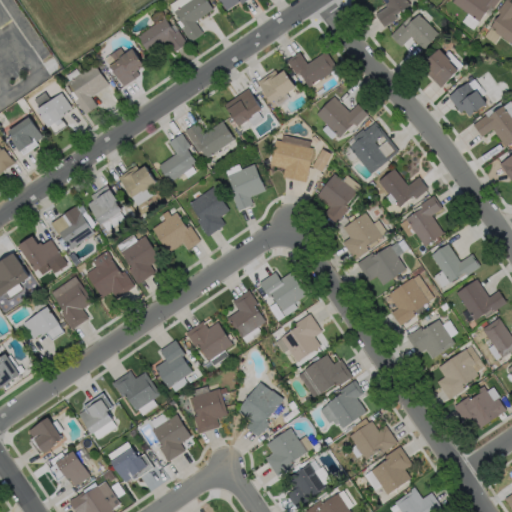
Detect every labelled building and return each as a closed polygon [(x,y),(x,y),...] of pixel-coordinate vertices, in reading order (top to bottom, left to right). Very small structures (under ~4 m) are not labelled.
[(189,0),(175,0),(169,4),(173,10),(189,0)] [(202,34),(189,43),(180,29),(183,27),(173,12),(190,0),(204,0),(212,10),(194,22),(202,34)] [(247,0),(240,5),(239,2),(226,11),(219,0),(247,0)] [(395,19),(382,28),(373,14),(385,7),(380,0),(404,0),(408,5),(393,15),(395,19)] [(452,0),(497,0),(491,9),(488,7),(477,23),(450,3),(452,0)] [(511,21),(511,47),(488,29),(499,14),(495,12),(503,0),(507,0),(511,3),(511,15),(509,19),(511,21)] [(416,14),(436,34),(421,50),(409,37),(399,47),(388,36),(400,24),(403,28),(416,14)] [(163,18),(173,33),(176,31),(185,44),(173,52),(165,41),(147,54),(136,37),(163,18)] [(119,48),(123,55),(131,49),(142,66),(130,75),(133,79),(122,87),(108,67),(112,64),(106,57),(119,48)] [(456,71),(438,88),(418,68),(437,49),(449,61),(448,62),(456,71)] [(324,51),(335,68),(307,87),(297,72),(294,74),(285,60),(297,52),(305,63),(324,51)] [(95,107),(83,115),(74,101),(77,100),(65,83),(93,64),(107,85),(89,97),(95,107)] [(273,70),(276,74),(282,70),(294,87),(280,96),(279,95),(269,102),(255,82),(273,70)] [(465,82),(472,92),(475,90),(485,104),(467,117),(462,110),(458,113),(446,97),(465,82)] [(251,117),(237,126),(222,104),(246,88),(260,109),(250,115),(251,117)] [(64,116),(47,128),(35,111),(60,93),(70,108),(62,114),(64,116)] [(332,96),(348,111),(356,103),(366,114),(355,125),(352,123),(338,137),(315,113),(332,96)] [(502,106),(511,119),(511,140),(503,147),(490,129),(480,137),(471,125),(484,115),(486,118),(502,106)] [(41,137),(18,152),(11,142),(13,141),(7,132),(27,117),(41,137)] [(220,121),(233,139),(205,158),(199,150),(196,152),(190,144),(191,144),(183,131),(195,123),(202,133),(220,121)] [(374,121),(397,151),(369,173),(348,147),(355,142),(351,137),(361,129),(363,131),(374,121)] [(195,163),(168,182),(156,165),(174,153),(166,142),(179,133),(188,146),(185,149),(195,163)] [(312,148),(304,182),(281,177),(283,168),(269,164),(274,139),(312,148)] [(0,148),(1,150),(3,149),(11,161),(11,160),(14,164),(0,173),(0,148)] [(511,152),(511,179),(508,182),(496,164),(511,152)] [(133,164),(137,170),(143,166),(154,182),(130,198),(115,176),(133,164)] [(252,205),(237,211),(230,195),(233,193),(226,176),(252,164),(264,191),(248,198),(252,205)] [(392,169),(406,186),(416,177),(426,189),(414,199),(411,196),(397,208),(376,182),(392,169)] [(346,209),(335,223),(323,213),(328,206),(315,196),(333,173),(355,191),(343,206),(346,209)] [(121,210),(99,224),(85,203),(92,199),(89,195),(105,184),(116,201),(115,201),(121,210)] [(224,225),(206,237),(196,222),(198,220),(188,204),(211,187),(228,211),(219,217),(224,225)] [(441,233),(422,247),(403,219),(420,208),(418,205),(432,196),(440,208),(429,216),(441,233)] [(93,232),(69,249),(57,233),(67,226),(60,215),(74,205),(93,232)] [(174,212),(185,228),(189,226),(199,241),(186,250),(181,243),(167,253),(151,229),(174,212)] [(366,251),(352,260),(340,243),(348,238),(341,228),(364,213),(380,236),(364,247),(366,251)] [(31,236),(36,245),(39,243),(40,245),(48,240),(59,255),(34,272),(16,246),(31,236)] [(154,272),(136,285),(126,271),(130,268),(119,252),(143,236),(158,258),(149,265),(154,272)] [(446,244),(458,262),(470,254),(478,267),(464,276),(462,273),(447,283),(429,255),(446,244)] [(387,245),(404,270),(381,286),(374,276),(366,281),(354,264),(370,253),(372,256),(387,245)] [(109,260),(119,275),(122,272),(133,288),(115,300),(110,292),(100,299),(84,275),(94,268),(90,262),(105,252),(110,259),(109,260)] [(28,277),(0,296),(0,261),(12,253),(28,277)] [(289,272),(305,295),(280,311),(270,296),(267,298),(257,283),(273,272),(278,279),(289,272)] [(74,275),(92,302),(81,309),(87,317),(70,329),(59,312),(61,311),(49,292),(74,275)] [(413,316),(398,326),(389,313),(396,308),(386,294),(410,278),(427,302),(411,313),(413,316)] [(475,279),(487,297),(497,291),(505,303),(491,312),(489,309),(473,321),(454,293),(475,279)] [(253,306),(264,322),(240,338),(229,322),(228,323),(225,318),(237,310),(230,301),(247,290),(256,304),(253,306)] [(58,325),(41,336),(40,334),(32,339),(21,324),(46,307),(58,325)] [(319,346),(295,362),(279,338),(295,327),(293,324),(308,314),(320,332),(312,337),(319,346)] [(497,318),(510,336),(511,334),(511,349),(500,358),(481,329),(497,318)] [(437,319),(453,343),(431,359),(424,349),(417,354),(404,336),(409,332),(410,333),(419,327),(421,330),(437,319)] [(201,321),(206,329),(216,322),(231,345),(207,361),(197,345),(194,347),(184,333),(201,321)] [(191,372),(167,388),(153,368),(165,360),(159,350),(174,340),(184,355),(181,357),(191,372)] [(463,389),(447,400),(440,388),(435,382),(443,377),(436,368),(464,349),(474,364),(473,364),(478,371),(475,373),(477,376),(461,386),(462,388),(463,389)] [(0,357),(4,355),(18,376),(0,388),(0,357)] [(325,355),(331,364),(339,359),(351,377),(337,386),(334,383),(325,390),(319,394),(316,390),(302,370),(325,355)] [(129,371),(134,378),(144,372),(157,392),(159,394),(135,411),(124,395),(121,397),(118,392),(114,387),(113,388),(110,384),(129,371)] [(354,398),(356,401),(357,401),(363,410),(363,411),(364,412),(340,429),(336,423),(333,425),(331,421),(327,424),(318,410),(325,405),(324,404),(340,393),(338,390),(339,390),(353,380),(359,389),(362,393),(354,398)] [(258,381),(269,390),(270,390),(271,390),(282,398),(277,406),(276,405),(265,420),(268,423),(261,432),(260,431),(257,436),(244,427),(249,421),(236,411),(252,390),(258,381)] [(484,388),(492,401),(496,398),(505,411),(502,413),(505,417),(499,420),(497,416),(478,429),(470,418),(463,423),(452,407),(467,397),(469,400),(478,394),(475,390),(479,388),(482,386),(484,388)] [(218,426),(197,433),(192,416),(196,415),(190,397),(209,391),(218,388),(219,391),(220,394),(226,414),(215,418),(218,426)] [(112,420),(91,434),(77,414),(84,409),(82,406),(102,393),(111,407),(108,409),(108,410),(106,411),(112,420)] [(184,450),(167,461),(158,447),(161,445),(151,429),(175,413),(189,436),(179,443),(184,450)] [(54,446),(43,453),(42,452),(38,454),(29,440),(32,438),(27,431),(47,417),(62,439),(53,444),(54,446)] [(370,420),(377,430),(384,425),(396,443),(382,452),(380,449),(364,460),(348,435),(370,420)] [(289,427),(297,440),(304,436),(312,448),(289,463),(291,466),(276,476),(264,458),(271,453),(265,443),(289,427)] [(409,478),(386,494),(369,470),(385,460),(383,456),(398,446),(410,464),(403,469),(409,478)] [(131,447),(134,452),(135,452),(138,456),(139,455),(139,456),(143,453),(152,467),(132,481),(130,477),(123,482),(110,462),(131,447)] [(72,450),(89,475),(74,485),(69,478),(66,479),(64,475),(56,480),(47,467),(72,450)] [(318,492),(314,495),(313,495),(309,498),(311,501),(297,511),(285,494),(293,489),(285,479),(308,463),(325,487),(318,491),(318,492)] [(104,481),(119,503),(111,508),(112,509),(107,511),(74,511),(67,501),(71,498),(82,491),(84,493),(96,485),(96,486),(104,481)] [(413,487),(420,498),(430,492),(441,509),(436,511),(399,511),(393,502),(409,491),(408,490),(413,487)] [(511,511),(503,498),(511,492),(511,511)] [(336,493),(349,511),(303,511),(318,501),(320,504),(336,493)]
